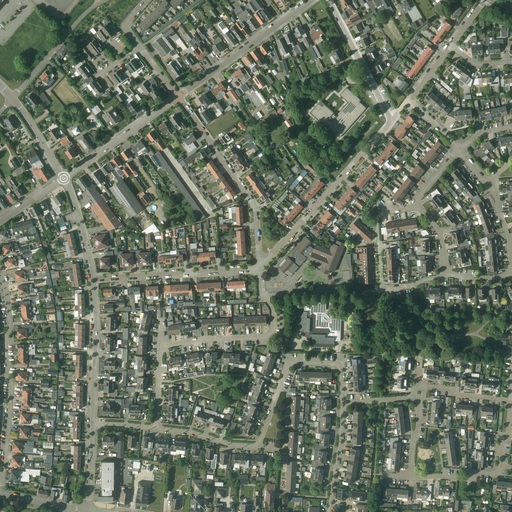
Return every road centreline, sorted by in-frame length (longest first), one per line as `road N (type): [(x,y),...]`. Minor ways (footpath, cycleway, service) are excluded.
road 1 (residential): [(341,402),(342,363),(296,360),(285,367),(258,448),(158,428)]
road 2 (residential): [(2,477),(10,327),(0,269)]
road 3 (residential): [(258,267),(391,121)]
road 4 (residential): [(258,267),(252,200),(176,97)]
road 5 (residential): [(158,347),(270,336),(272,310),(258,267)]
road 6 (residential): [(93,279),(258,267)]
road 7 (tertiary): [(176,97),(309,0)]
road 8 (tertiary): [(92,423),(93,279)]
road 9 (tertiary): [(63,178),(176,97)]
road 10 (residential): [(391,121),(327,0)]
road 11 (residential): [(458,149),(411,99),(451,45)]
road 12 (residential): [(11,97),(106,0)]
